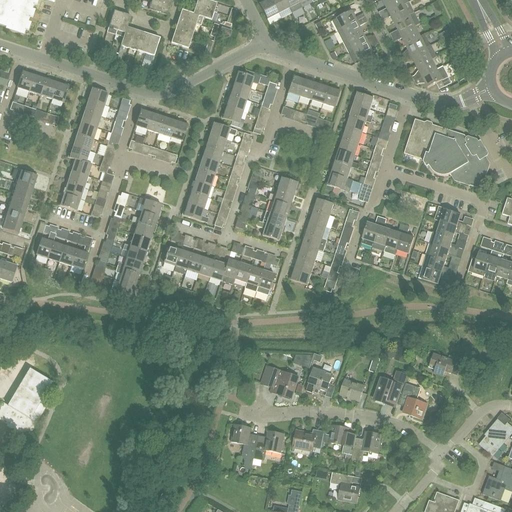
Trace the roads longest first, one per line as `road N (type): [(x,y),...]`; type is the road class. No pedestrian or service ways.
road 1 (residential): [(442,452),(391,423),(357,415),(249,411)]
road 2 (residential): [(140,91),(168,92),(265,42)]
road 3 (residential): [(334,296),(384,169)]
road 4 (residential): [(83,285),(119,155)]
road 5 (residential): [(476,229),(479,200),(384,169)]
road 6 (residential): [(274,121),(266,146),(257,147),(229,234)]
